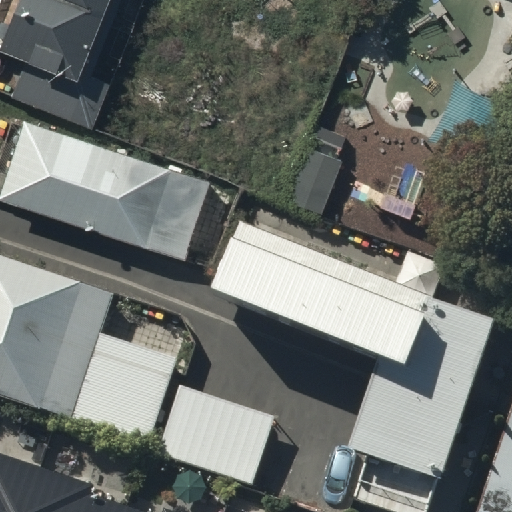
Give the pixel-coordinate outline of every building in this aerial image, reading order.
[(0,0),(0,58),(23,68),(10,100),(95,136),(115,90),(93,80),(124,0),(0,0)] [(28,123),(2,201),(187,262),(213,184),(28,123)] [(369,473),(355,511),(357,511),(446,511),(511,332),(511,329),(242,233),(210,321),(383,384),(352,467),(369,473)] [(116,306),(0,269),(0,409),(76,433),(77,432),(152,455),(180,366),(105,343),(116,306)] [(279,427),(180,396),(158,462),(254,494),(279,427)] [(511,511),(511,414),(478,511),(511,511)] [(99,511),(104,501),(0,465),(0,511),(99,511)]
